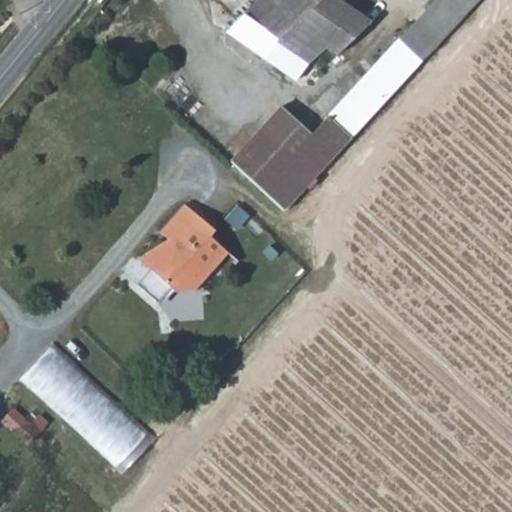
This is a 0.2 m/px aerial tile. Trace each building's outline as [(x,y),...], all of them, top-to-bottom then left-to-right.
[(465,0),(399,50),(386,59),(383,55),(306,138),(273,110),(224,165),(282,213),(475,1),(474,0),(465,0)] [(257,0),(225,26),(289,81),(325,46),(335,56),(364,31),(371,39),(377,32),(334,0),(257,0)] [(445,0),(393,45),(399,50),(465,0),(445,0)] [(180,209),(155,237),(162,243),(168,248),(172,252),(197,224),(180,209)] [(168,248),(144,275),(170,298),(192,298),(226,259),(206,242),(211,237),(197,224),(172,252),(168,248)] [(144,275),(168,248),(162,243),(160,246),(147,257),(132,265),(144,275)] [(26,378),(126,470),(158,435),(59,343),(26,378)] [(37,445),(52,425),(21,402),(6,422),(37,445)]
